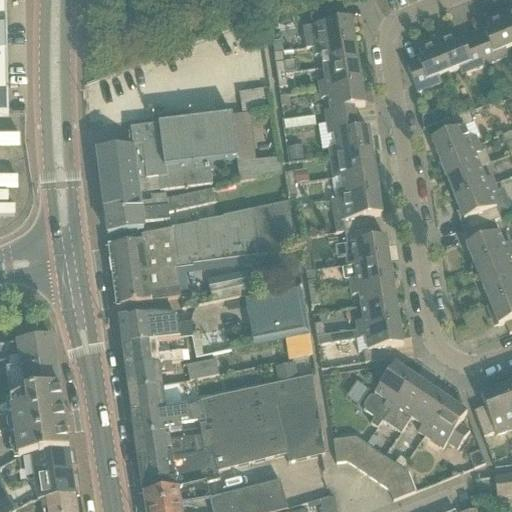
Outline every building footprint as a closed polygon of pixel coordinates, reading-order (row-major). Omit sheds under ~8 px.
[(0,0),(0,117),(9,118),(6,0),(0,0)] [(511,12),(503,16),(511,39),(511,12)] [(312,29),(304,30),(307,52),(313,51),(355,44),(352,23),(340,25),(339,18),(338,13),(318,16),(311,17),(311,18),(312,29)] [(511,39),(503,16),(485,23),(490,35),(474,42),(485,69),(508,60),(506,53),(511,50),(511,39)] [(485,69),(474,42),(458,48),(453,36),(436,43),(449,76),(459,71),(462,78),(485,69)] [(449,76),(436,43),(419,50),(423,62),(407,68),(418,96),(442,86),(439,80),(449,76)] [(359,65),(355,44),(313,51),(315,60),(322,59),(324,71),(359,65)] [(362,87),(359,65),(324,71),(326,85),(319,86),(320,94),(362,87)] [(283,66),(275,68),(276,78),(285,77),(283,66)] [(287,88),(285,77),(276,78),(278,89),(287,88)] [(366,109),(362,87),(320,94),(322,102),(329,101),(331,114),(326,115),(328,127),(356,122),(354,111),(366,109)] [(239,95),(242,117),(249,116),(269,113),(266,92),(239,95)] [(440,163),(479,147),(476,140),(470,142),(465,130),(475,126),(470,115),(444,125),(449,136),(432,143),(440,163)] [(211,187),(209,167),(238,162),(241,183),(281,175),(279,159),(257,163),(249,116),(242,117),(190,124),(189,116),(152,121),(153,129),(131,132),(133,150),(97,154),(105,212),(124,209),(125,215),(168,210),(167,202),(166,198),(152,200),(153,205),(141,207),(140,194),(159,191),(159,194),(211,187)] [(357,134),(356,122),(328,127),(330,138),(334,138),(337,151),(329,152),(331,160),(372,153),(373,153),(369,132),(357,134)] [(476,158),(483,155),(479,147),(440,163),(448,183),(481,170),(476,158)] [(376,175),(373,153),(372,153),(331,160),(332,169),(339,168),(341,180),(376,175)] [(456,203),(495,187),(492,180),(486,182),(481,170),(448,183),(456,203)] [(283,175),(286,189),(294,188),(292,174),(283,175)] [(380,197),(376,175),(341,180),(343,194),(336,195),(338,203),(379,196),(380,197)] [(495,187),(456,203),(469,234),(495,224),(511,216),(511,213),(504,193),(499,195),(495,187)] [(295,198),(294,188),(286,189),(287,200),(295,198)] [(170,222),(169,215),(214,205),(211,192),(167,202),(168,210),(125,215),(124,209),(105,212),(109,238),(112,238),(113,242),(126,239),(126,236),(144,233),(143,225),(170,222)] [(338,203),(330,205),(334,225),(343,224),(345,235),(372,231),(373,231),(371,220),(383,218),(380,197),(379,196),(338,203)] [(295,254),(288,204),(222,218),(222,219),(200,223),(201,225),(171,229),(172,232),(141,236),(143,245),(128,247),(126,239),(113,242),(114,249),(110,249),(115,286),(178,277),(177,270),(194,268),(194,266),(295,254)] [(475,268),(511,253),(511,247),(511,245),(504,247),(495,224),(469,234),(465,236),(469,247),(467,248),(475,268)] [(390,262),(386,241),(375,243),(373,231),(372,231),(345,235),(347,248),(352,247),(354,260),(352,260),(347,261),(348,268),(355,267),(390,262)] [(483,288),(511,276),(511,266),(511,263),(511,262),(511,253),(475,268),(483,288)] [(312,261),(303,263),(305,275),(314,274),(312,261)] [(393,284),(390,262),(355,267),(357,281),(350,282),(351,290),(393,284)] [(491,308),(511,299),(511,276),(483,288),(491,308)] [(181,299),(180,288),(178,277),(115,286),(119,309),(146,306),(152,305),(152,303),(181,299)] [(247,281),(208,288),(211,304),(250,296),(247,281)] [(306,284),(308,297),(317,296),(315,283),(306,284)] [(397,305),(393,284),(351,290),(353,299),(360,298),(362,310),(397,305)] [(299,288),(244,299),(253,346),(308,335),(299,288)] [(318,306),(317,296),(308,297),(310,307),(318,306)] [(511,299),(491,308),(491,310),(488,313),(491,321),(496,321),(499,329),(506,326),(510,337),(511,336),(511,299)] [(400,326),(397,305),(362,310),(364,324),(357,325),(358,332),(400,326)] [(148,318),(119,322),(123,348),(157,344),(175,341),(179,341),(177,320),(154,318),(153,317),(148,318)] [(404,349),(400,326),(358,332),(358,335),(324,340),(323,338),(315,339),(317,348),(360,342),(367,341),(369,354),(364,355),(366,366),(394,362),(392,351),(404,349)] [(314,328),(315,339),(323,338),(322,327),(314,328)] [(235,348),(232,334),(193,343),(196,357),(235,348)] [(0,362),(8,361),(20,360),(22,372),(56,366),(52,341),(0,348),(0,362)] [(157,344),(123,348),(126,371),(142,369),(142,367),(150,366),(151,369),(163,367),(163,366),(172,365),(182,363),(181,352),(159,355),(157,344)] [(214,362),(185,368),(189,383),(218,377),(214,362)] [(274,369),(278,386),(298,381),(294,364),(274,369)] [(162,376),(173,374),(172,365),(163,366),(163,367),(151,369),(150,366),(142,367),(142,369),(126,371),(129,394),(163,390),(162,376)] [(59,390),(56,366),(22,372),(6,374),(9,396),(16,395),(24,396),(27,396),(59,390)] [(365,412),(364,413),(375,421),(371,427),(378,431),(383,423),(413,380),(395,367),(374,398),(370,400),(364,407),(365,412)] [(313,380),(202,405),(205,422),(206,425),(229,419),(242,468),(283,458),(285,466),(297,464),(322,457),(313,380)] [(411,421),(431,392),(413,380),(383,423),(400,435),(410,420),(411,421)] [(362,384),(351,397),(360,404),(371,391),(362,384)] [(178,410),(177,400),(175,387),(163,390),(129,394),(132,417),(148,414),(148,413),(155,412),(156,415),(164,413),(178,410)] [(511,387),(502,391),(511,419),(511,387)] [(50,455),(67,453),(67,452),(69,452),(60,398),(59,390),(27,396),(24,396),(9,403),(0,408),(0,435),(14,429),(17,449),(18,461),(32,459),(50,456),(50,455)] [(486,410),(474,415),(483,440),(496,436),(496,438),(509,434),(511,432),(511,419),(502,391),(482,399),(486,410)] [(425,439),(449,404),(431,392),(411,421),(423,429),(419,435),(425,439)] [(200,422),(201,427),(206,425),(205,422),(201,405),(200,403),(197,404),(198,407),(178,410),(164,413),(156,415),(155,412),(148,413),(148,414),(132,417),(135,439),(170,435),(183,433),(182,424),(200,422)] [(449,404),(425,439),(443,451),(448,444),(459,452),(471,435),(459,427),(466,416),(449,404)] [(171,442),(170,435),(135,439),(138,460),(139,465),(196,455),(195,451),(194,440),(171,442)] [(347,465),(354,440),(333,443),(336,466),(347,465)] [(358,473),(372,452),(354,440),(347,465),(358,473)] [(32,459),(18,461),(20,473),(24,472),(25,481),(35,480),(35,482),(72,476),(69,454),(69,452),(67,452),(67,453),(50,455),(50,456),(32,459)] [(369,480),(383,459),(372,452),(358,473),(369,480)] [(196,456),(139,465),(144,499),(180,493),(207,486),(220,483),(212,453),(205,454),(196,456)] [(468,458),(473,471),(485,466),(480,453),(468,458)] [(380,488),(394,467),(383,459),(369,480),(380,488)] [(389,494),(408,476),(394,467),(380,488),(389,494)] [(76,498),(72,476),(35,482),(39,504),(42,503),(58,501),(76,498)] [(415,495),(408,476),(389,494),(393,504),(415,495)] [(511,477),(494,479),(497,501),(511,499),(511,477)] [(0,511),(12,505),(0,482),(0,511)] [(288,511),(281,483),(210,501),(213,511),(288,511)] [(183,511),(180,493),(144,499),(146,510),(146,511),(183,511)] [(39,504),(32,505),(32,511),(76,511),(75,499),(39,504)]
